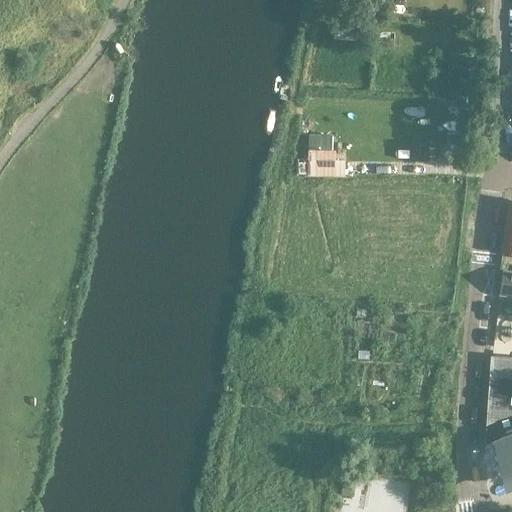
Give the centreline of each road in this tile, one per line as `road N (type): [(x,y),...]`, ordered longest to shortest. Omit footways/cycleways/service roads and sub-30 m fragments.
road 1 (residential): [(470,511),(467,432),(490,199),(503,172)]
road 2 (residential): [(0,164),(102,42),(123,0)]
road 3 (residential): [(503,172),(511,137),(507,0)]
road 4 (track): [(347,171),(464,171),(499,180)]
